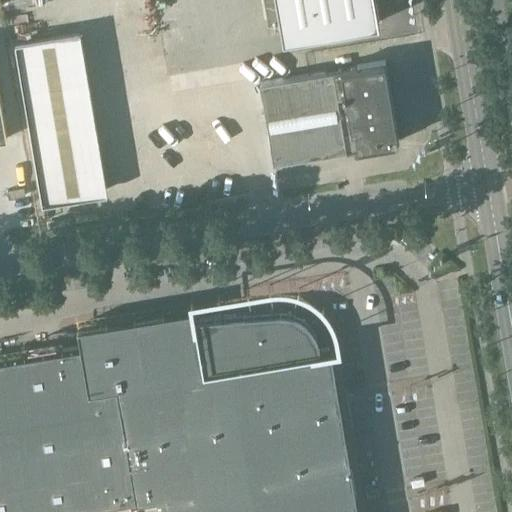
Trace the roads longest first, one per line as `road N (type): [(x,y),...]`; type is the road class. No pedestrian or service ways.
road 1 (unclassified): [(0,266),(485,186)]
road 2 (tertiary): [(485,186),(454,0)]
road 3 (tertiary): [(511,332),(485,186)]
